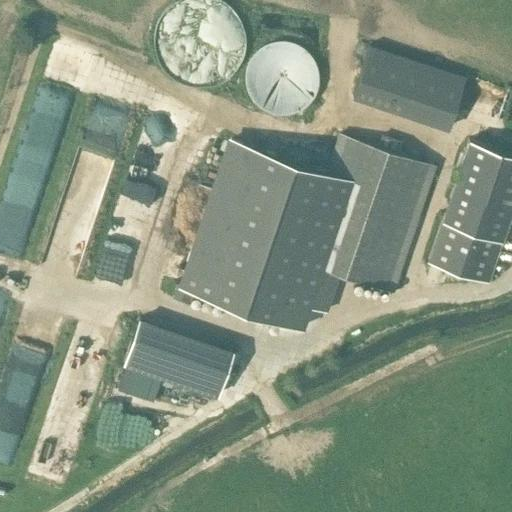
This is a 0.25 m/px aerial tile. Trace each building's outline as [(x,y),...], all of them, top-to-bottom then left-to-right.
[(164,74),(175,83),(186,88),(198,89),(210,88),(222,83),(231,76),(239,66),(243,55),(245,42),(242,29),(236,17),(227,7),(216,1),(212,0),(185,0),(177,3),(166,11),(158,22),(153,35),(153,49),(157,63),(164,74)] [(316,91),(316,89),(318,85),(318,83),(318,81),(319,79),(319,77),(319,73),(318,70),(318,68),(318,66),(316,63),(316,61),(315,59),(313,56),(312,54),(310,52),(308,49),(304,47),(302,45),(298,43),(293,41),(290,40),(287,39),(283,39),(281,39),(277,40),(274,40),(269,41),(266,43),(264,44),(260,47),(257,49),(254,52),(252,55),(250,59),(248,62),(247,65),(247,67),(246,69),(246,72),(245,76),(246,79),(246,82),(247,85),(248,88),(249,91),(250,94),(252,97),(254,100),(257,103),(260,105),(262,107),(264,108),(267,109),(270,110),(273,111),(277,112),(281,112),(285,112),(288,112),(293,111),(295,110),(298,109),(300,108),(302,106),(305,105),(307,102),(310,99),(312,97),(314,94),(316,91)] [(449,126),(466,76),(370,44),(353,94),(449,126)] [(41,90),(2,234),(15,238),(14,241),(32,246),(73,98),(41,90)] [(150,127),(122,203),(154,215),(181,138),(150,127)] [(398,152),(402,139),(381,133),(377,145),(340,132),(328,169),(227,135),(176,285),(303,327),(310,304),(329,310),(341,273),(393,290),(435,165),(398,152)] [(511,151),(469,137),(442,217),(428,260),(488,281),(511,208),(511,151)] [(230,354),(135,323),(120,368),(215,399),(230,354)] [(82,330),(77,352),(70,351),(64,379),(100,388),(111,337),(82,330)] [(58,379),(34,472),(71,481),(95,389),(58,379)] [(0,460),(14,464),(19,441),(0,436),(0,460)]
